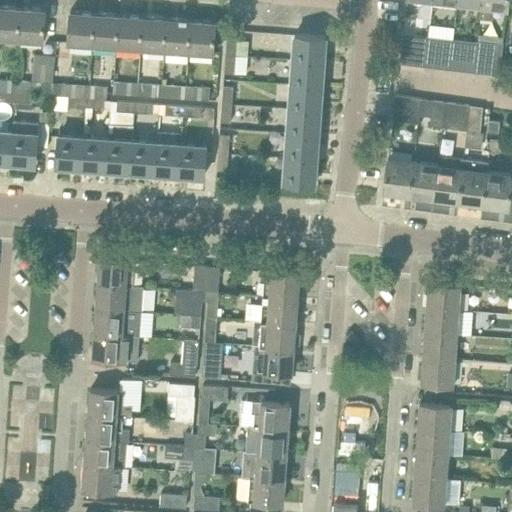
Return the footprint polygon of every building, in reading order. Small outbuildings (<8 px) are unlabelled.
[(508,0),(482,0),(480,17),(491,18),(493,5),(507,7),(508,0)] [(21,7),(0,5),(0,36),(18,38),(21,7)] [(45,8),(21,7),(19,38),(43,40),(45,8)] [(69,30),(68,41),(92,43),(94,12),(70,10),(69,30)] [(118,14),(94,12),(92,43),(116,45),(118,14)] [(142,15),(118,14),(116,45),(140,46),(142,15)] [(142,15),(140,46),(163,48),(166,17),(142,15)] [(166,17),(163,48),(187,50),(189,19),(166,17)] [(189,19),(187,50),(213,52),(214,41),(215,21),(189,19)] [(295,33),(293,58),(323,60),(325,35),(322,35),(295,33)] [(403,33),(399,63),(424,66),(426,49),(428,36),(423,35),(403,33)] [(237,36),(227,35),(226,41),(225,53),(235,54),(237,36)] [(426,49),(424,66),(449,69),(451,52),(453,38),(428,36),(426,49)] [(451,52),(449,69),(474,71),(476,55),(478,41),(453,38),(451,52)] [(476,55),(474,71),(498,74),(499,74),(503,41),(483,39),(479,38),(478,41),(476,55)] [(32,81),(15,80),(14,91),(33,92),(52,93),(53,80),(55,54),(34,52),(32,81)] [(235,54),(225,53),(224,71),(234,72),(235,54)] [(293,58),(291,82),(322,84),(323,60),(293,58)] [(0,89),(14,91),(15,80),(16,70),(3,69),(3,79),(0,78),(0,89)] [(89,96),(90,83),(53,80),(52,93),(68,95),(86,96),(89,96)] [(138,81),(114,80),(113,92),(137,94),(138,81)] [(162,83),(138,81),(137,94),(161,95),(162,83)] [(291,82),(289,107),(320,109),(322,84),(291,82)] [(108,85),(90,83),(89,96),(104,97),(107,97),(108,85)] [(186,84),(162,83),(161,95),(185,97),(186,84)] [(186,84),(185,97),(209,98),(210,86),(206,86),(186,84)] [(233,85),(223,84),(222,102),(232,103),(233,85)] [(0,99),(14,101),(14,91),(0,89),(0,99)] [(14,101),(14,106),(18,107),(30,108),(30,102),(32,102),(33,92),(14,91),(14,101)] [(419,110),(421,98),(395,94),(394,107),(419,110)] [(68,104),(86,106),(86,96),(68,95),(68,104)] [(86,96),(86,106),(92,106),(110,107),(110,100),(104,99),(104,97),(89,96),(86,96)] [(433,99),(421,98),(419,110),(419,114),(431,115),(430,124),(442,126),(445,101),(433,99)] [(135,101),(117,99),(116,110),(134,111),(135,101)] [(153,102),(135,101),(134,111),(152,112),(153,102)] [(470,104),(445,101),(442,126),(466,129),(470,104)] [(232,103),(222,102),(221,120),(231,121),(232,103)] [(165,103),(164,113),(183,115),(184,104),(165,103)] [(201,106),(184,104),(183,115),(201,116),(201,106)] [(482,106),(470,104),(466,129),(480,131),(482,106)] [(289,107),(287,130),(318,132),(320,109),(289,107)] [(12,129),(10,161),(36,163),(37,143),(38,131),(38,122),(13,120),(12,129)] [(12,129),(0,128),(0,160),(10,161),(12,129)] [(318,132),(287,130),(286,155),(316,157),(318,132)] [(81,166),(83,135),(58,133),(56,164),(81,166)] [(219,133),(218,151),(228,152),(230,133),(219,133)] [(108,137),(83,135),(81,166),(106,168),(108,137)] [(132,139),(108,137),(106,168),(130,170),(132,139)] [(511,140),(491,137),(490,146),(511,149),(511,140)] [(132,139),(130,170),(154,171),(157,140),(132,139)] [(157,140),(154,171),(178,173),(181,142),(157,140)] [(181,142),(178,173),(204,175),(206,155),(206,144),(181,142)] [(228,152),(218,151),(217,169),(227,169),(228,152)] [(432,189),(431,197),(456,200),(462,156),(441,153),(439,164),(436,163),(432,189)] [(286,155),(284,181),(314,183),(316,157),(286,155)] [(488,159),(462,156),(456,200),(483,204),(488,159)] [(412,160),(388,157),(384,190),(408,193),(412,160)] [(489,159),(488,159),(483,204),(508,207),(511,175),(511,173),(487,170),(489,159)] [(436,163),(412,160),(408,193),(431,197),(436,163)] [(134,259),(100,257),(98,282),(132,285),(133,273),(134,259)] [(206,265),(195,264),(193,289),(204,290),(206,265)] [(220,266),(206,265),(204,290),(218,291),(220,266)] [(299,271),(272,270),(271,282),(264,281),(263,294),(297,297),(299,271)] [(461,283),(429,281),(427,306),(459,308),(461,283)] [(98,282),(96,307),(130,309),(142,310),(144,286),(132,285),(98,282)] [(204,290),(193,289),(191,314),(201,314),(202,302),(203,299),(204,290)] [(218,291),(204,290),(203,299),(204,298),(205,298),(207,302),(206,315),(216,316),(218,291)] [(251,305),(250,319),(255,319),(261,320),(295,322),(297,297),(263,294),(263,295),(270,296),(269,306),(262,306),(251,305)] [(427,306),(425,331),(457,334),(459,309),(427,306)] [(96,307),(94,331),(122,333),(129,333),(136,334),(140,334),(142,310),(130,309),(96,307)] [(200,327),(201,314),(191,314),(180,313),(179,325),(200,327)] [(216,316),(206,315),(205,340),(215,340),(216,316)] [(255,319),(254,343),(294,346),(294,343),(299,343),(299,333),(295,333),(295,322),(261,320),(255,319)] [(140,334),(122,333),(94,331),(93,357),(138,360),(140,334)] [(425,331),(423,355),(455,357),(457,334),(425,331)] [(205,340),(203,364),(204,364),(203,376),(221,377),(223,341),(215,340),(205,340)] [(252,369),(251,380),(289,383),(290,371),(292,372),(294,346),(254,343),(253,354),(261,355),(260,370),(252,369)] [(423,355),(421,381),(441,382),(453,383),(455,357),(423,355)] [(171,360),(170,374),(195,375),(196,362),(171,360)] [(195,384),(169,382),(168,394),(177,395),(176,419),(193,420),(195,395),(194,395),(195,384)] [(201,396),(198,425),(208,426),(208,422),(208,420),(209,414),(210,397),(228,398),(229,386),(203,384),(202,396),(201,396)] [(90,388),(88,417),(121,419),(123,420),(123,415),(131,416),(132,404),(124,403),(125,390),(122,390),(110,389),(90,388)] [(240,399),(238,428),(247,428),(251,429),(252,429),(287,432),(289,402),(240,399)] [(420,401),(418,427),(451,429),(453,403),(440,403),(420,401)] [(123,420),(88,417),(86,442),(127,445),(130,428),(122,428),(123,420)] [(193,433),(192,449),(204,450),(206,433),(215,434),(216,423),(208,422),(208,426),(198,425),(198,433),(193,433)] [(451,429),(418,427),(416,451),(449,454),(451,429)] [(247,428),(245,453),(250,453),(285,456),(287,432),(252,429),(251,429),(247,428)] [(185,432),(184,449),(192,449),(193,433),(193,432),(185,432)] [(125,466),(127,445),(86,442),(85,466),(117,468),(117,465),(125,466)] [(192,449),(166,447),(165,456),(192,458),(192,449)] [(204,450),(192,449),(192,458),(193,458),(192,467),(195,471),(195,474),(208,475),(209,473),(204,459),(204,450)] [(416,451),(414,475),(447,477),(449,454),(416,451)] [(243,453),(241,478),(248,478),(284,481),(285,456),(250,453),(245,453),(243,453)] [(117,468),(85,466),(83,488),(115,490),(117,468)] [(208,475),(195,474),(193,494),(195,495),(194,507),(219,509),(220,496),(205,495),(200,484),(208,475)] [(414,475),(413,501),(432,502),(444,503),(445,503),(458,504),(460,478),(447,477),(414,475)] [(284,481),(248,478),(247,488),(246,500),(282,502),(284,481)] [(161,492),(160,505),(186,506),(186,493),(161,492)]
